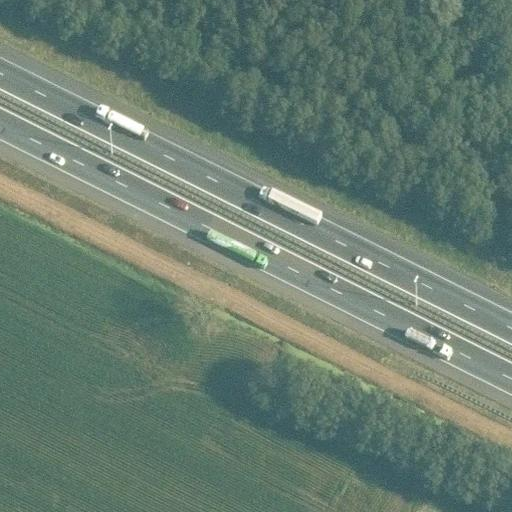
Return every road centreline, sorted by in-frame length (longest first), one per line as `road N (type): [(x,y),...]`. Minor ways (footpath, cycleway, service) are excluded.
road 1 (motorway): [(0,125),(511,381)]
road 2 (motorway): [(511,326),(0,72)]
